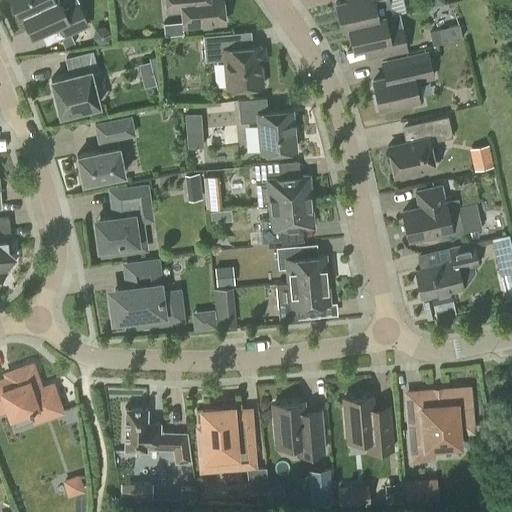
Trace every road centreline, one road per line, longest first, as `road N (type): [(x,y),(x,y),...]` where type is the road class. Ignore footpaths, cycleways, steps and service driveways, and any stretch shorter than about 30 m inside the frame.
road 1 (residential): [(389,336),(227,361),(160,362),(88,355),(38,321)]
road 2 (residential): [(389,336),(348,142),(327,86),(277,0)]
road 3 (residential): [(38,321),(58,271),(56,228),(29,136),(0,89)]
road 4 (residential): [(511,337),(454,352),(389,336)]
